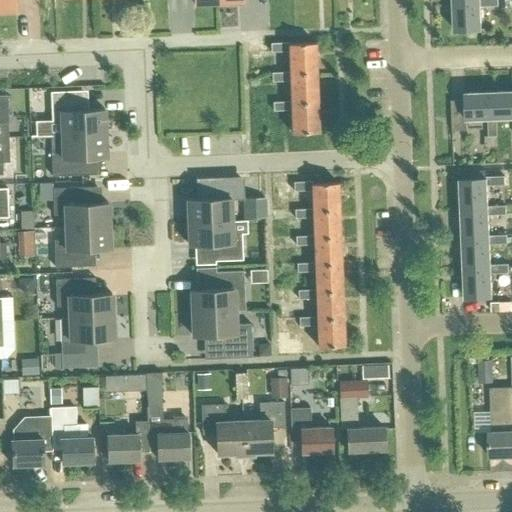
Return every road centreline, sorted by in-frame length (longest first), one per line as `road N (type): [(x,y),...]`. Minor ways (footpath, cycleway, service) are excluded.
road 1 (residential): [(0,54),(139,48),(142,166),(399,157)]
road 2 (unknown): [(148,347),(144,320),(157,227),(142,166)]
road 3 (residential): [(413,505),(408,326)]
road 4 (residential): [(408,326),(399,157)]
